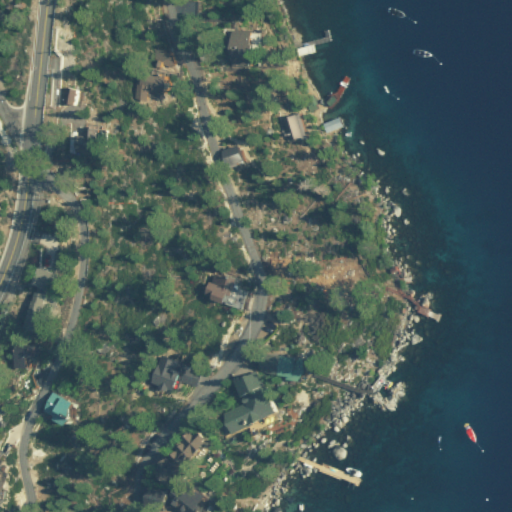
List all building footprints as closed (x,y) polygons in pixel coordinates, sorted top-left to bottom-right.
[(134,98),(151,102),(155,87),(185,94),(188,78),(141,67),(134,98)] [(83,104),(87,87),(69,84),(66,101),(83,104)] [(28,328),(46,330),(55,271),(37,269),(28,328)] [(15,343),(14,363),(47,364),(48,344),(15,343)] [(188,383),(195,386),(203,369),(166,353),(153,382),(182,395),(188,383)] [(73,396),(71,402),(66,401),(67,394),(54,391),(49,411),(62,415),(61,419),(84,424),(87,412),(90,413),(93,400),(73,396)] [(0,502),(11,507),(18,489),(9,485),(10,483),(0,479),(0,502)]
